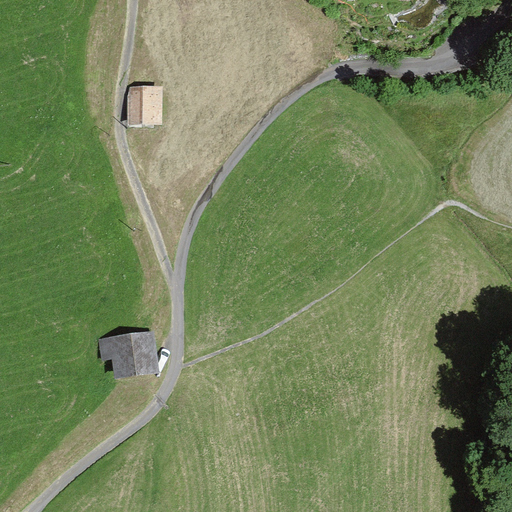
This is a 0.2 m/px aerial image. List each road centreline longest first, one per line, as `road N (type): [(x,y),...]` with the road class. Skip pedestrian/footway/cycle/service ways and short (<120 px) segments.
road 1 (track): [(173,363),(176,267),(192,216),(296,90),(342,70),(435,65),(511,12)]
road 2 (track): [(176,267),(158,254),(117,138),(132,0)]
road 3 (track): [(35,511),(145,420),(173,363)]
